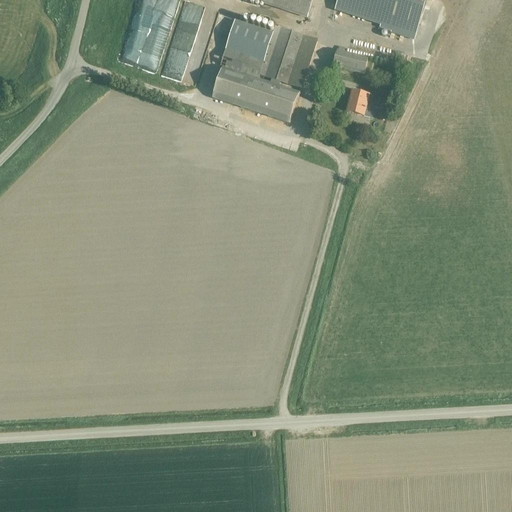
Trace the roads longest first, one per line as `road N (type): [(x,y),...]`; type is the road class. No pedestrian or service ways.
road 1 (unclassified): [(0,438),(511,411)]
road 2 (unclassified): [(0,162),(49,112),(71,66),(86,0)]
